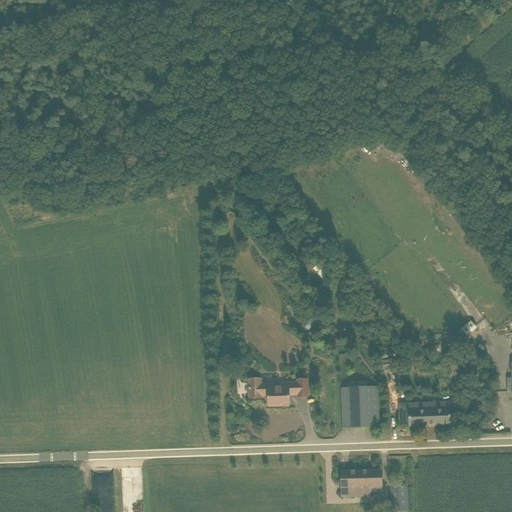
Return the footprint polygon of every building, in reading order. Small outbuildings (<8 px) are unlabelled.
[(336,276),(340,272),(332,264),(328,268),(336,276)] [(322,280),(327,277),(319,265),(314,268),(322,280)] [(477,328),(476,327),(471,321),(461,329),(467,336),(477,328)] [(298,397),(308,397),(307,380),(298,380),(298,384),(260,385),(260,379),(249,380),(250,399),(261,398),(261,396),(268,396),(268,407),(283,406),(283,405),(289,404),(289,394),(298,394),(298,397)] [(343,429),(380,428),(378,387),(341,388),(343,429)] [(399,416),(399,426),(409,426),(409,427),(451,426),(450,410),(440,410),(439,403),(425,404),(425,407),(408,408),(408,416),(399,416)] [(382,488),(381,471),(341,472),(342,497),(371,497),(370,488),(382,488)] [(390,487),(392,503),(392,511),(408,511),(406,485),(390,487)] [(94,490),(94,511),(113,511),(112,490),(94,490)]
